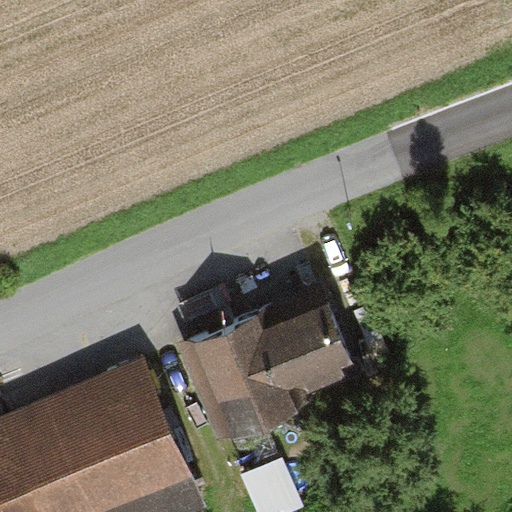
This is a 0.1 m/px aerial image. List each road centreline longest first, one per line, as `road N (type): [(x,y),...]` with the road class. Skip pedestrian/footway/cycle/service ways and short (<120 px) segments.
road 1 (residential): [(511,118),(0,331)]
road 2 (track): [(232,511),(232,452),(150,264)]
